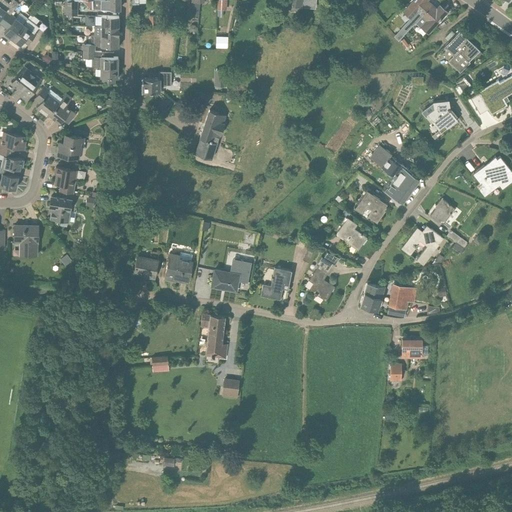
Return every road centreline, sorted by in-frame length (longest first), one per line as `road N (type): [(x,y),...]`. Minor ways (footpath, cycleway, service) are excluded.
road 1 (residential): [(95,298),(128,110),(124,0)]
road 2 (residential): [(345,319),(375,256),(441,167),(478,135),(511,120)]
road 3 (residential): [(345,319),(313,323),(198,302),(95,298)]
road 4 (unclassified): [(70,511),(95,298)]
road 5 (residential): [(345,319),(431,318),(511,286)]
road 6 (residential): [(0,204),(30,195),(42,146),(41,133),(0,99)]
